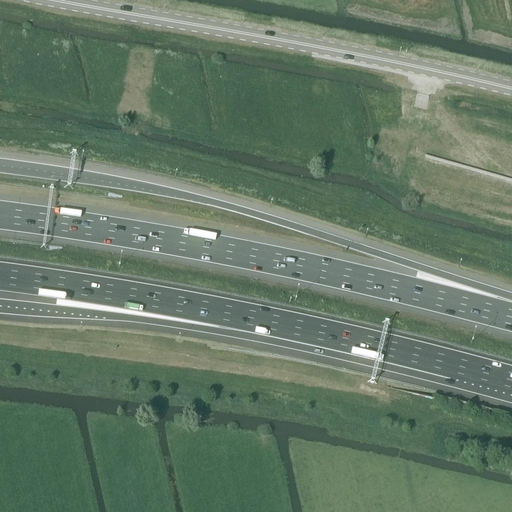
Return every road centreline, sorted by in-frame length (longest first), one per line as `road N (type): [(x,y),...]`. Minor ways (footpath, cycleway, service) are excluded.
road 1 (motorway): [(511,298),(245,211),(0,166)]
road 2 (motorway): [(511,318),(196,245),(0,216)]
road 3 (primary): [(54,0),(511,90)]
road 4 (motorway): [(0,278),(174,304),(456,366)]
road 5 (motorway): [(0,306),(202,329),(377,366),(456,366)]
